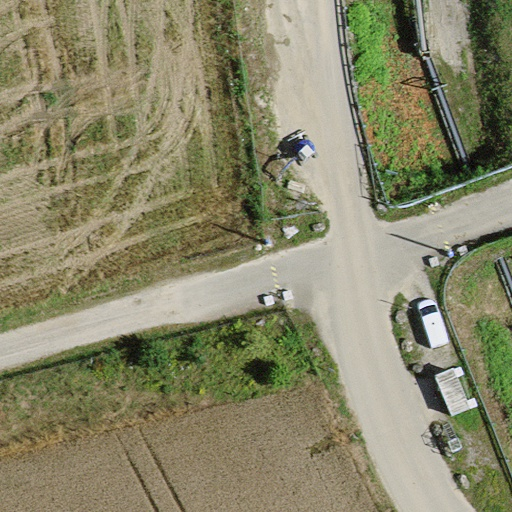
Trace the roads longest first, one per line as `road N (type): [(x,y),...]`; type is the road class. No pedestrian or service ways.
road 1 (track): [(323,0),(338,259),(394,410),(450,511)]
road 2 (track): [(0,354),(511,211)]
